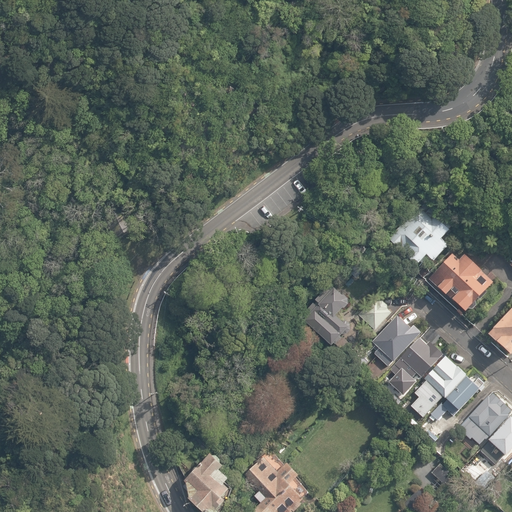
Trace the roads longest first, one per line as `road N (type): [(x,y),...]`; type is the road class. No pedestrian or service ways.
road 1 (residential): [(501,0),(495,49),(477,91),(437,109),(347,126),(173,258),(151,285),(136,332),(138,394),(157,476),(176,511)]
road 2 (residential): [(511,380),(419,298)]
